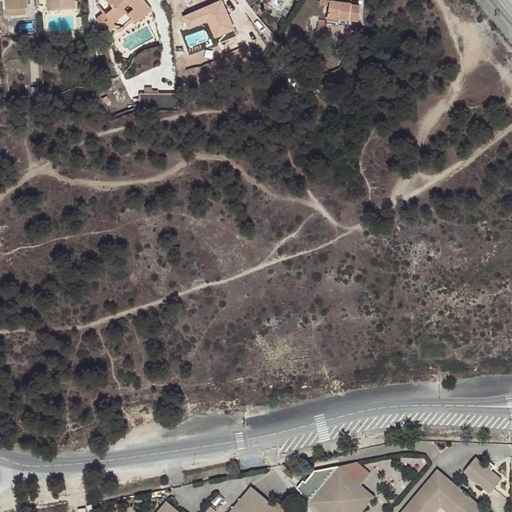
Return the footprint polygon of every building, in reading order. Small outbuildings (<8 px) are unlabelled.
[(23,0),(4,0),(5,9),(24,8),(23,0)] [(51,0),(52,11),(75,9),(74,0),(51,0)] [(103,13),(95,19),(106,32),(115,26),(113,23),(126,13),(135,23),(149,11),(146,7),(148,5),(144,0),(105,0),(112,9),(105,15),(103,13)] [(221,0),(184,14),(190,29),(211,21),(216,37),(237,30),(226,0),(221,0)] [(341,2),(340,0),(328,0),(328,4),(326,21),(338,23),(338,19),(357,22),(359,6),(350,4),(350,3),(341,2)] [(251,8),(256,14),(261,6),(254,2),(251,8)] [(95,19),(86,23),(88,41),(106,32),(95,19)] [(175,107),(175,94),(149,94),(149,107),(175,107)] [(503,476),(477,456),(463,472),(490,494),(503,476)] [(339,466),(361,485),(371,473),(358,461),(339,466)] [(363,511),(376,497),(361,485),(339,466),(309,502),(320,511),(363,511)] [(488,511),(438,469),(402,511),(430,511),(441,499),(456,511),(488,511)] [(281,511),(273,505),(252,488),(231,511),(281,511)] [(456,511),(441,499),(430,511),(437,511),(442,508),(446,511),(456,511)]
